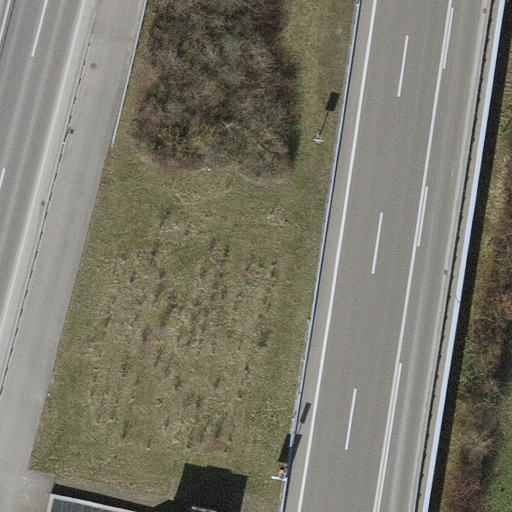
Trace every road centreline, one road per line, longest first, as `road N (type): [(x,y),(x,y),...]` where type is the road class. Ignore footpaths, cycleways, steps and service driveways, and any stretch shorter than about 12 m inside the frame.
road 1 (motorway): [(365,349),(415,0)]
road 2 (motorway): [(43,0),(0,173)]
road 3 (motorway): [(338,511),(365,349)]
road 4 (motorway): [(373,511),(365,349)]
